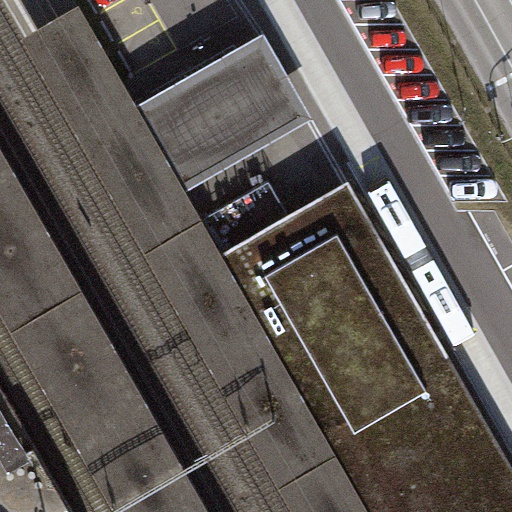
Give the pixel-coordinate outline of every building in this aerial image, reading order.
[(25,31),(300,511),(372,511),(225,254),(222,249),(187,187),(137,101),(80,0),(25,31)] [(187,187),(315,114),(265,28),(137,101),(187,187)] [(0,297),(124,511),(209,511),(0,146),(0,297)] [(511,511),(511,460),(349,176),(222,249),(225,254),(332,193),(479,450),(372,511),(511,511)] [(479,450),(332,193),(225,254),(372,511),(430,478),(479,450)] [(0,386),(0,455),(9,470),(39,452),(0,386)]
